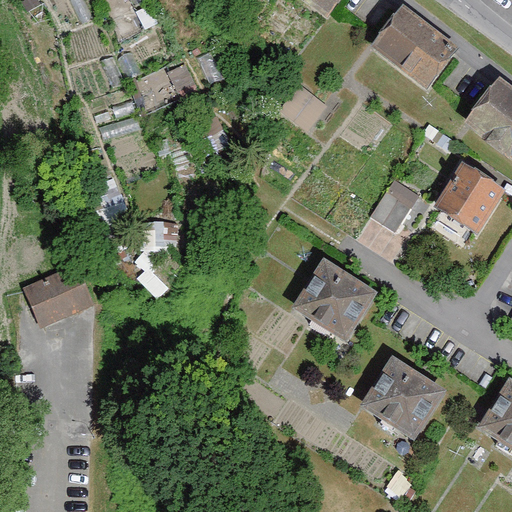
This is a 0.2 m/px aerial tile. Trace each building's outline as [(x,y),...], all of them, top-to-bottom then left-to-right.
[(344,0),(298,0),(327,22),(344,0)] [(456,54),(404,14),(373,54),(425,94),(456,54)] [(165,81),(172,95),(196,84),(186,62),(143,81),(149,96),(159,91),(156,85),(165,81)] [(511,164),(511,95),(496,85),(464,130),(511,164)] [(503,193),(457,166),(432,207),(478,235),(503,193)] [(395,179),(371,219),(397,234),(421,195),(395,179)] [(378,289),(325,256),(294,305),(347,338),(378,289)] [(77,266),(26,287),(43,330),(95,309),(77,266)] [(148,268),(139,279),(160,297),(169,286),(148,268)] [(449,392),(394,356),(362,404),(417,440),(449,392)] [(511,381),(479,433),(511,453),(511,381)]
